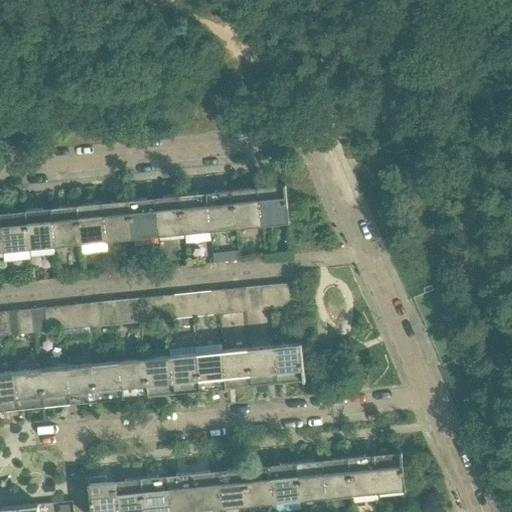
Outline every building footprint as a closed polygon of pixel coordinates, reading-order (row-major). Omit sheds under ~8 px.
[(259,187),(262,224),(287,222),(287,223),(290,222),(289,217),(286,189),(287,189),(286,184),(284,184),(284,185),(269,187),(269,186),(259,187)] [(236,227),(262,224),(259,187),(248,188),(249,189),(233,190),(236,227)] [(211,230),(236,227),(233,190),(217,192),(217,191),(207,192),(211,230)] [(185,232),(211,230),(207,192),(197,193),(197,194),(181,196),(185,232)] [(159,235),(185,232),(181,196),(165,197),(165,196),(155,197),(159,235)] [(133,237),(159,235),(155,197),(145,198),(145,199),(129,201),(133,237)] [(107,240),(133,237),(129,201),(113,203),(113,202),(104,203),(107,240)] [(81,243),(107,240),(104,203),(93,204),(77,206),(81,243)] [(55,245),(81,243),(77,206),(62,208),(62,207),(52,208),(55,245)] [(29,248),(55,245),(52,208),(42,209),(42,210),(26,211),(29,248)] [(0,213),(4,250),(29,248),(26,211),(10,213),(10,212),(0,213)] [(283,284),(285,308),(298,306),(298,302),(297,302),(296,287),(296,283),(283,284)] [(273,309),(285,308),(283,284),(271,285),(273,309)] [(261,310),(273,309),(271,285),(259,286),(261,310)] [(249,311),(261,310),(259,286),(247,287),(249,311)] [(237,313),(249,311),(247,287),(235,289),(237,313)] [(225,314),(237,313),(235,289),(223,290),(225,314)] [(213,315),(225,314),(223,290),(211,291),(213,315)] [(201,316),(213,315),(211,291),(199,292),(201,316)] [(189,317),(201,316),(199,292),(187,294),(189,317)] [(177,319),(189,317),(187,294),(175,295),(177,319)] [(165,320),(177,319),(175,295),(163,296),(165,320)] [(154,321),(165,320),(163,296),(151,297),(154,321)] [(142,322),(154,321),(151,297),(139,298),(142,322)] [(130,323),(142,322),(139,298),(127,300),(130,323)] [(118,325),(130,323),(127,300),(115,301),(118,325)] [(105,326),(118,325),(115,301),(103,302),(105,326)] [(94,327),(105,326),(103,302),(91,303),(94,327)] [(81,328),(94,327),(91,303),(79,304),(81,328)] [(70,329),(81,328),(79,304),(67,306),(70,329)] [(58,330),(70,329),(67,306),(55,307),(58,330)] [(46,332),(58,330),(55,307),(43,308),(46,332)] [(34,333),(46,332),(43,308),(31,309),(34,333)] [(22,334),(34,333),(31,309),(19,310),(22,334)] [(10,335),(22,334),(19,310),(7,312),(10,335)] [(0,336),(10,335),(7,312),(0,312),(0,336)] [(274,346),(278,383),(288,382),(288,381),(303,380),(306,380),(305,376),(302,347),(303,347),(302,342),(300,342),(300,343),(274,346)] [(222,343),(196,345),(201,390),(216,388),(216,389),(227,388),(223,351),(222,343)] [(171,348),(171,356),(175,393),(185,392),(201,390),(196,345),(171,348)] [(248,349),(252,385),(269,383),(269,384),(278,383),(274,346),(273,346),(248,349)] [(236,386),(252,385),(248,349),(223,351),(227,388),(236,387),(236,386)] [(171,356),(145,359),(149,395),(165,394),(175,393),(171,356)] [(145,359),(119,362),(123,399),(133,398),(133,397),(149,395),(145,359)] [(113,400),(123,399),(119,362),(94,364),(97,401),(113,399),(113,400)] [(94,364),(68,367),(72,404),(81,403),(81,402),(97,401),(94,364)] [(61,405),(72,404),(68,367),(42,370),(45,406),(61,404),(61,405)] [(29,408),(45,406),(42,370),(16,372),(19,409),(29,408)] [(9,410),(19,409),(16,372),(0,373),(0,410),(9,410)] [(374,453),(378,490),(403,488),(403,489),(406,489),(405,484),(404,484),(401,456),(402,456),(402,450),(400,451),(400,452),(385,453),(385,452),(374,453)] [(352,493),(378,490),(374,453),(365,454),(365,455),(349,457),(352,493)] [(326,496),(352,493),(349,457),(333,458),(323,459),(326,496)] [(301,498),(326,496),(323,459),(313,460),(297,462),(301,498)] [(275,501),(301,498),(297,462),(281,464),(281,463),(271,464),(275,501)] [(249,503),(275,501),(271,464),(261,465),(246,467),(249,503)] [(223,506),(249,503),(246,467),(229,469),(229,468),(219,469),(223,506)] [(197,509),(223,506),(219,469),(209,470),(209,471),(194,472),(197,509)] [(171,511),(197,509),(194,472),(178,474),(178,473),(167,474),(171,511)] [(145,511),(164,511),(171,511),(167,474),(158,475),(158,476),(142,478),(145,511)] [(90,482),(88,482),(89,487),(92,511),(118,511),(116,479),(107,480),(106,476),(89,478),(90,482)] [(118,511),(145,511),(142,478),(126,479),(126,478),(116,479),(118,511)] [(39,511),(39,506),(39,503),(34,504),(6,507),(6,506),(1,507),(1,510),(2,509),(2,511),(39,511)]
